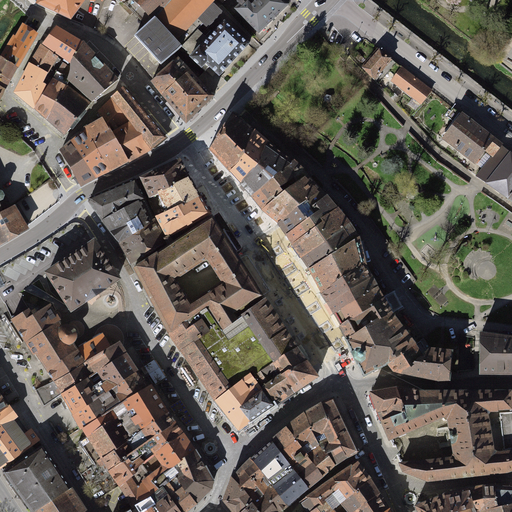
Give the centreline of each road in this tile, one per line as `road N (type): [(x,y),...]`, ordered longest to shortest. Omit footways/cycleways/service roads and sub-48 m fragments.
road 1 (residential): [(238,450),(208,427),(148,338),(127,276),(75,201)]
road 2 (residential): [(343,384),(183,141)]
road 3 (residential): [(511,206),(441,158),(348,61),(335,20),(342,5)]
road 4 (residential): [(511,331),(416,315),(327,191)]
road 5 (residential): [(51,18),(6,98),(38,133),(75,201)]
road 6 (residential): [(511,137),(342,5)]
road 7 (residential): [(0,354),(95,511)]
road 8 (residential): [(51,18),(88,37),(183,141)]
road 9 (residential): [(343,384),(511,384)]
road 10 (secondary): [(326,0),(227,99)]
road 11 (residential): [(327,191),(227,99)]
road 12 (residential): [(238,450),(323,387),(343,384)]
road 13 (residential): [(511,477),(422,486),(388,480)]
road 14 (secondary): [(183,141),(75,201)]
